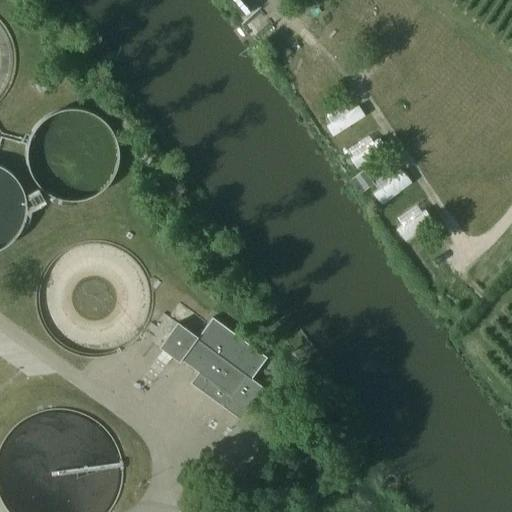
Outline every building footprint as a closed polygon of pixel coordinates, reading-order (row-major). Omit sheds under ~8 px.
[(340,0),(333,8),(360,34),(368,25),(385,41),(420,4),(415,0),(340,0)] [(332,137),(365,116),(358,105),(325,126),(332,137)] [(356,169),(386,151),(379,138),(348,157),(356,169)] [(358,194),(373,183),(363,170),(348,181),(358,194)] [(381,206),(411,183),(402,171),(371,193),(381,206)] [(405,242),(433,222),(424,209),(396,228),(405,242)] [(159,348),(173,358),(179,362),(181,360),(198,372),(191,383),(240,419),(263,388),(250,378),(259,366),(266,357),(225,326),(212,316),(197,337),(178,323),(159,348)]
